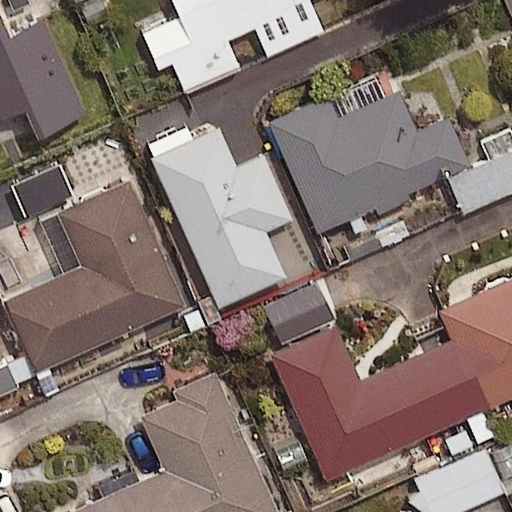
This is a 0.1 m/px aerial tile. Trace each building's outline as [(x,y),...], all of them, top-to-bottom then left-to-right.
[(172,0),(192,42),(282,0),(172,0)] [(7,27),(0,9),(0,110),(19,102),(29,128),(80,106),(41,13),(7,27)] [(322,85),(260,111),(309,224),(466,157),(443,105),(409,120),(392,80),(331,107),(322,85)] [(213,118),(144,149),(212,298),(280,266),(260,222),(287,209),(258,145),(231,157),(213,118)] [(180,296),(124,169),(50,202),(74,257),(0,289),(0,294),(30,362),(180,296)] [(511,268),(434,302),(448,332),(352,374),(328,320),(268,346),(322,469),(511,385),(511,268)] [(271,511),(276,510),(210,361),(165,381),(169,390),(133,405),(158,461),(42,511),(271,511)]
